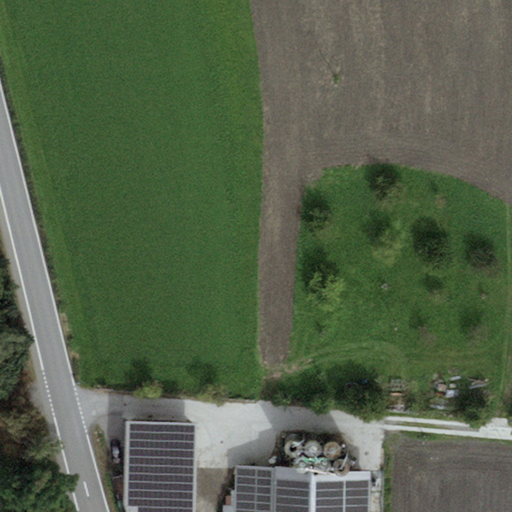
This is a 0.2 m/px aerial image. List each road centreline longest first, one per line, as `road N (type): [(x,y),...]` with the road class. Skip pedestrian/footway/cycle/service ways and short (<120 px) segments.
road 1 (track): [(511,431),(58,381)]
road 2 (tertiary): [(94,511),(0,143)]
